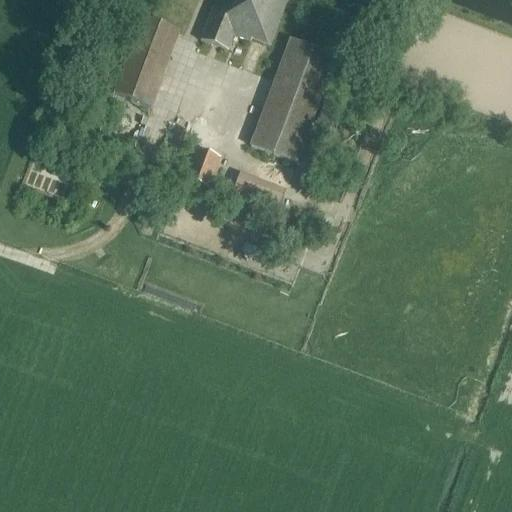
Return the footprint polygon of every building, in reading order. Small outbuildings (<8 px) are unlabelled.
[(288,0),(216,0),(201,41),(228,52),(233,37),(251,44),(251,41),(270,48),(288,0)] [(181,35),(143,20),(115,94),(153,109),(181,35)] [(336,60),(291,43),(251,145),(297,163),(336,60)] [(182,115),(176,130),(186,134),(192,119),(182,115)] [(212,154),(220,134),(190,123),(183,144),(212,154)] [(208,189),(220,160),(197,151),(186,181),(208,189)]
